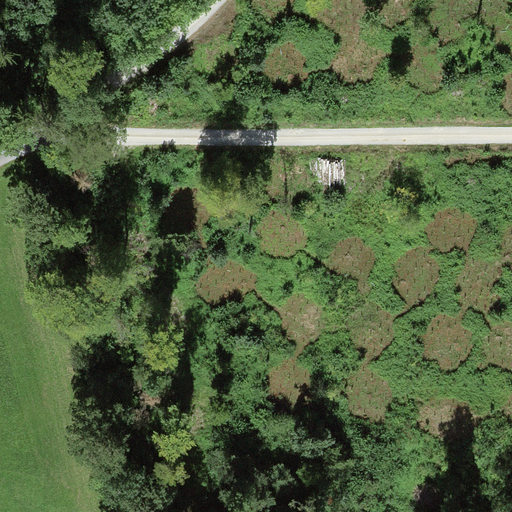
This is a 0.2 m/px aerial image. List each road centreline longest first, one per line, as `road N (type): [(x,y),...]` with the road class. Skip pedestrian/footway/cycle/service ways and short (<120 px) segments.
road 1 (unclassified): [(0,157),(80,135),(511,134)]
road 2 (track): [(11,150),(216,0)]
